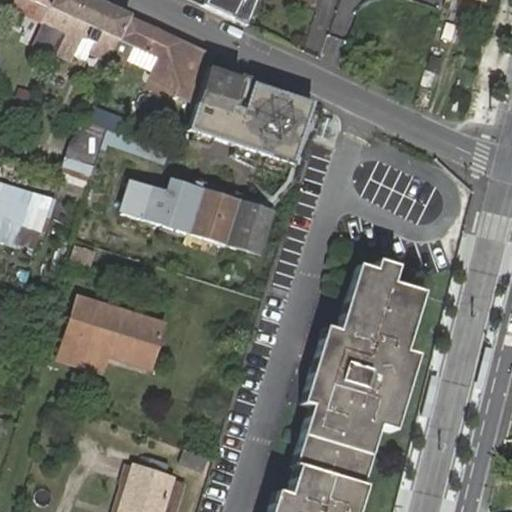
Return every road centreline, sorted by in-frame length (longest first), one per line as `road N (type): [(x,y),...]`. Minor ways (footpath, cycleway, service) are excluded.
road 1 (residential): [(141,0),(511,165)]
road 2 (residential): [(468,511),(511,337)]
